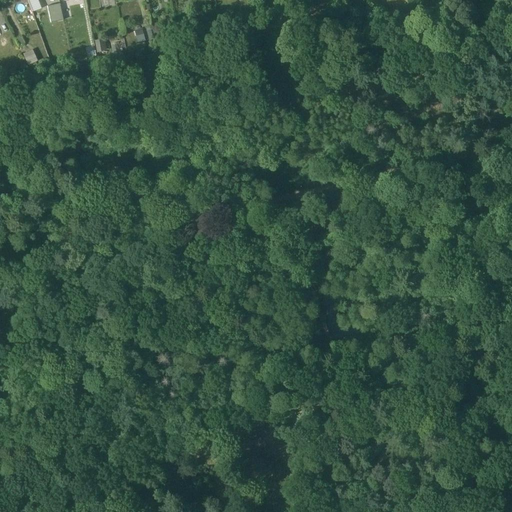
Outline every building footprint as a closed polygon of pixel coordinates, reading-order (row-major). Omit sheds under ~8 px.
[(28,0),(33,12),(41,10),(37,0),(28,0)] [(60,3),(47,6),(50,22),(63,20),(60,3)] [(136,29),(138,41),(154,38),(151,26),(136,29)] [(99,51),(108,48),(106,39),(96,41),(99,51)] [(33,50),(23,53),(27,64),(37,60),(33,50)]
